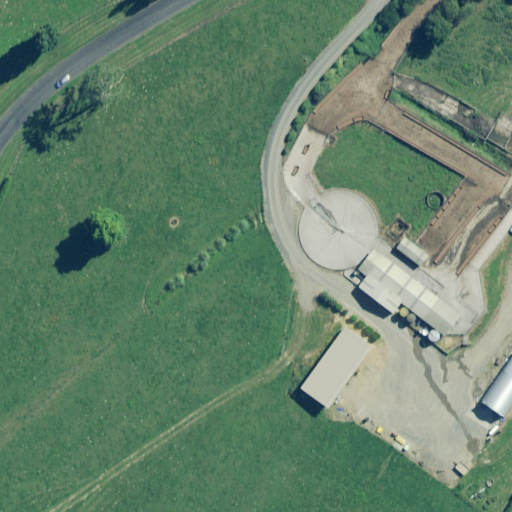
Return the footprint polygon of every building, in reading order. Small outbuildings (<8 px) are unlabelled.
[(403,238),(395,249),(420,268),(428,256),(403,238)] [(431,324),(445,335),(460,316),(374,251),(359,270),(367,276),(402,302),(431,324)] [(402,302),(367,276),(357,288),(393,315),(402,302)] [(445,335),(431,324),(423,334),(445,350),(452,340),(445,335)] [(334,360),(353,374),(378,341),(360,327),(334,360)] [(511,355),(480,402),(503,418),(511,403),(511,355)] [(353,374),(334,360),(313,388),(346,414),(367,386),(353,374)]
